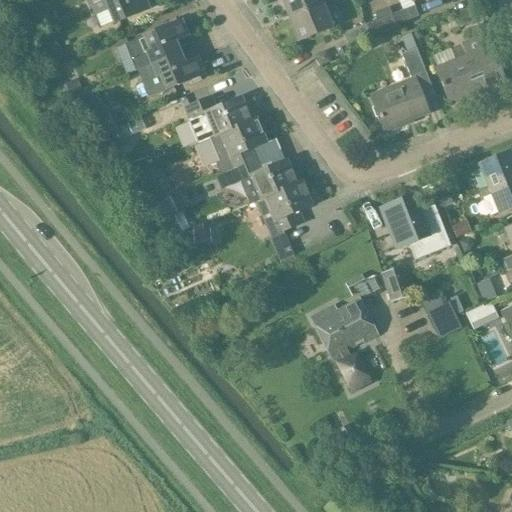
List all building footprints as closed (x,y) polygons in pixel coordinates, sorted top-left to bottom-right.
[(85,0),(92,17),(107,11),(113,24),(148,10),(144,0),(85,0)] [(319,0),(280,0),(288,19),(321,5),(319,0)] [(321,5),(288,19),(298,43),(331,29),(321,5)] [(377,20),(365,25),(370,37),(395,27),(391,15),(389,8),(375,13),(377,20)] [(472,8),(455,15),(460,27),(477,20),(472,8)] [(143,38),(124,45),(135,73),(154,65),(179,54),(174,43),(187,37),(181,22),(143,38)] [(365,25),(342,34),(347,45),(370,37),(365,25)] [(411,81),(370,97),(384,133),(413,122),(412,120),(427,114),(422,101),(434,96),(412,35),(402,39),(407,53),(402,55),(411,81)] [(466,57),(434,69),(448,104),(485,90),(486,93),(505,85),(486,36),(462,45),(466,57)] [(179,54),(154,65),(165,91),(203,76),(197,60),(184,65),(179,54)] [(210,98),(185,109),(190,120),(200,145),(210,141),(215,139),(221,136),(221,135),(250,123),(240,99),(215,109),(210,98)] [(215,139),(210,141),(220,163),(216,165),(220,176),(230,172),(255,161),(251,150),(266,144),(255,120),(250,123),(221,135),(221,136),(215,139)] [(511,162),(508,154),(478,166),(488,191),(511,181),(511,162)] [(255,161),(230,172),(235,183),(240,181),(250,206),(255,203),(266,199),(266,198),(296,185),(295,185),(286,161),(260,172),(255,161)] [(511,181),(488,191),(498,216),(511,210),(511,181)] [(266,199),(255,203),(264,226),(271,223),(276,235),(302,225),(304,224),(299,212),(311,207),(301,183),(295,185),(296,185),(266,198),(266,199)] [(412,195),(381,207),(397,248),(408,244),(415,260),(448,247),(433,208),(419,213),(412,195)] [(158,202),(155,203),(173,239),(183,234),(183,233),(196,227),(194,222),(188,225),(184,218),(181,220),(170,197),(158,203),(158,202)] [(511,256),(502,261),(507,273),(511,271),(511,256)] [(404,267),(380,275),(390,303),(412,297),(404,267)] [(436,292),(418,301),(425,315),(433,332),(456,320),(448,303),(443,306),(436,292)] [(455,298),(449,300),(453,309),(459,306),(455,298)] [(333,307),(310,319),(314,327),(314,328),(326,351),(328,351),(332,359),(339,355),(341,359),(335,362),(347,386),(348,386),(351,391),(370,381),(367,376),(369,375),(356,351),(348,355),(346,351),(376,336),(372,328),(360,304),(359,305),(357,301),(336,313),(333,307)] [(464,311),(473,335),(498,326),(489,302),(464,311)] [(511,307),(500,313),(511,337),(511,307)]
